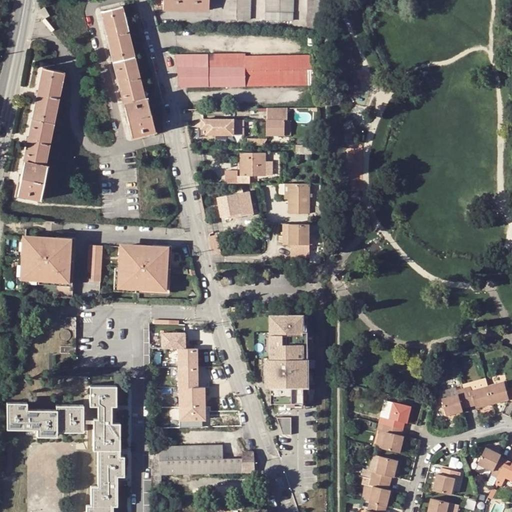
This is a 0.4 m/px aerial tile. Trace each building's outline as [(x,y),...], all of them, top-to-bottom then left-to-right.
[(209,10),(209,0),(163,0),(164,8),(209,10)] [(249,18),(249,0),(223,0),(223,18),(249,18)] [(266,0),(266,18),(293,19),(293,0),(266,0)] [(321,0),(308,0),(308,27),(321,27),(321,0)] [(144,97),(121,6),(100,10),(132,137),(155,132),(146,97),(144,97)] [(43,19),(48,16),(44,8),(39,10),(43,19)] [(314,84),(314,57),(314,55),(246,56),(246,54),(176,54),(181,85),(314,84)] [(43,67),(17,194),(40,200),(48,165),(45,164),(63,71),(43,67)] [(286,120),(288,120),(288,107),(267,107),(266,134),(286,135),(286,120)] [(203,133),(234,134),(234,118),(202,118),(203,133)] [(244,118),(234,118),(234,134),(244,134),(244,118)] [(240,151),(240,174),(251,174),(264,175),(264,152),(240,151)] [(250,182),(251,174),(240,174),(238,174),(238,169),(226,168),(225,182),(250,182)] [(289,182),(289,198),(288,212),(310,213),(311,182),(289,182)] [(232,217),(254,213),(250,191),(218,196),(222,215),(231,214),(232,217)] [(290,223),(291,243),(311,243),(311,223),(290,223)] [(213,253),(222,253),(217,235),(210,237),(213,253)] [(65,279),(67,241),(25,239),(22,277),(65,279)] [(99,283),(101,246),(87,245),(85,282),(99,283)] [(162,291),(164,250),(121,247),(118,288),(162,291)] [(304,316),(271,316),(272,361),(267,361),(268,388),(272,388),(272,395),(272,403),(304,403),(304,394),(309,394),(309,332),(304,332),(304,316)] [(67,318),(66,326),(73,326),(76,326),(76,322),(76,318),(67,318)] [(198,347),(178,348),(179,420),(206,419),(205,386),(199,387),(198,347)] [(493,404),(511,399),(511,387),(507,385),(506,382),(489,386),(493,404)] [(116,405),(116,386),(90,386),(90,405),(99,406),(99,419),(94,419),(94,422),(94,450),(99,450),(99,487),(92,487),(92,506),(87,506),(87,511),(113,511),(114,506),(118,506),(117,486),(114,486),(114,476),(117,476),(125,477),(125,457),(120,457),(119,423),(112,423),(109,423),(108,413),(112,412),(112,406),(116,405)] [(468,404),(476,402),(477,406),(477,408),(493,404),(489,386),(473,391),(472,387),(464,389),(468,404)] [(463,412),(463,410),(461,406),(468,404),(464,389),(457,391),(458,394),(442,399),(447,417),(463,412)] [(402,422),(408,423),(412,406),(394,402),(391,418),(386,417),(384,425),(399,428),(400,428),(402,422)] [(8,403),(8,429),(27,429),(27,425),(38,425),(38,429),(38,436),(57,436),(57,432),(83,432),(83,422),(83,419),(83,405),(56,406),(57,409),(27,409),(27,403),(8,403)] [(292,417),(277,417),(284,434),(292,435),(292,417)] [(380,431),(387,433),(383,449),(401,453),(405,437),(398,435),(400,428),(399,428),(384,425),(382,424),(380,431)] [(152,475),(163,475),(256,472),(255,452),(243,452),(243,459),(224,459),(224,445),(151,447),(152,475)] [(504,464),(497,461),(499,456),(499,455),(485,449),(478,465),(492,471),(490,475),(497,479),(504,464)] [(387,482),(388,476),(393,477),(395,477),(398,461),(382,458),(377,473),(374,472),(372,479),(387,482)] [(511,462),(510,467),(504,464),(497,479),(503,481),(505,477),(511,480),(511,462)] [(457,479),(459,472),(445,468),(443,475),(439,475),(437,474),(433,489),(451,494),(455,478),(457,479)] [(494,485),(497,479),(490,475),(487,482),(494,485)] [(391,490),(389,490),(385,489),(387,482),(372,479),(371,485),(374,486),(370,503),(387,506),(391,490)] [(500,487),(503,481),(497,479),(494,485),(492,488),(496,490),(498,485),(500,487)] [(163,490),(163,482),(152,483),(152,490),(163,490)] [(445,511),(449,501),(432,496),(428,511),(445,511)] [(368,510),(375,511),(385,511),(387,506),(370,503),(368,510)]
